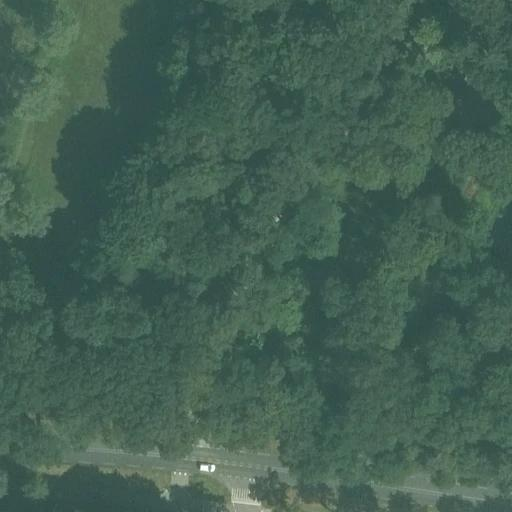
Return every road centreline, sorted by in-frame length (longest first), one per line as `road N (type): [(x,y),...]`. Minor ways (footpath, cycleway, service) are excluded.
road 1 (track): [(182,460),(214,353),(400,59),(425,0)]
road 2 (primary): [(253,468),(511,507)]
road 3 (primary): [(0,448),(253,468)]
road 4 (unclassified): [(0,490),(218,511)]
